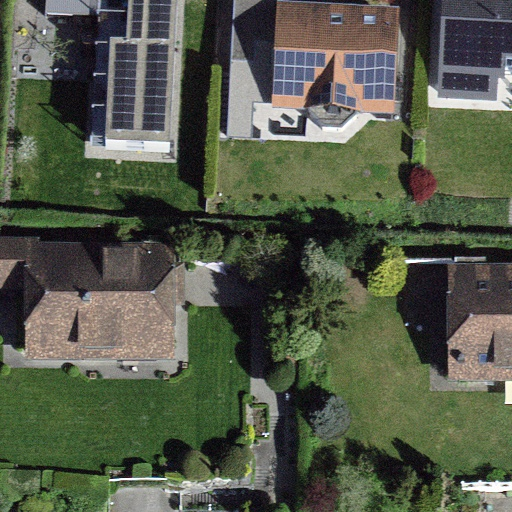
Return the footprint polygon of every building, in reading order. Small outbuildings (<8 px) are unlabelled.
[(92,148),(171,152),(176,47),(182,48),(184,0),(45,0),(45,15),(98,17),(92,148)] [(288,0),(233,0),(231,63),(274,66),(272,110),(393,116),(399,10),(288,4),(288,0)] [(511,0),(441,0),(437,101),(498,104),(499,82),(511,82),(511,0)] [(41,239),(0,238),(0,293),(25,293),(26,363),(121,362),(121,380),(157,380),(157,362),(175,362),(175,309),(185,309),(185,264),(175,265),(175,245),(41,246),(41,239)] [(487,259),(405,260),(405,301),(447,301),(448,384),(511,383),(511,266),(487,267),(487,259)]
